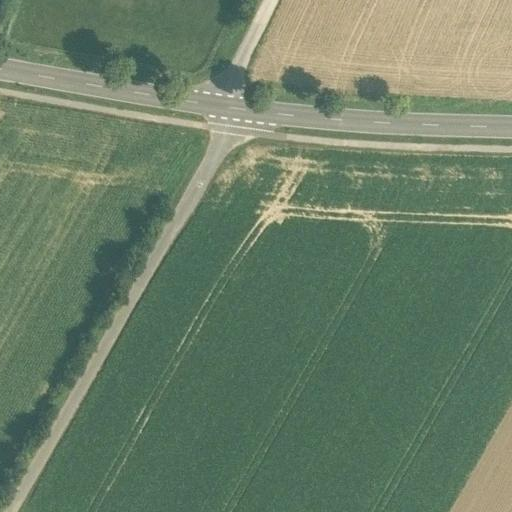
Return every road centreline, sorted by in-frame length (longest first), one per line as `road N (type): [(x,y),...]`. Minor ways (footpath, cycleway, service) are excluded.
road 1 (secondary): [(511,127),(237,110),(0,69)]
road 2 (track): [(11,511),(237,110)]
